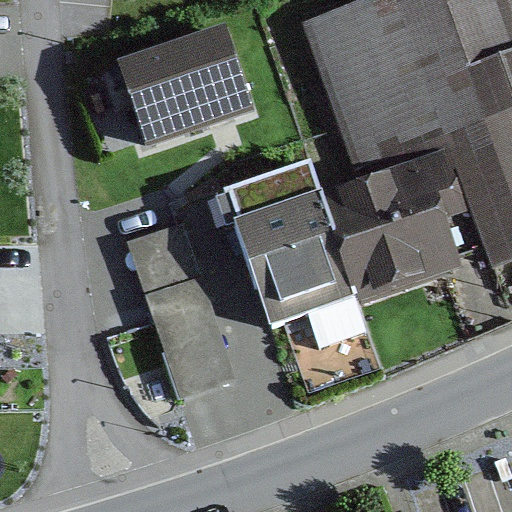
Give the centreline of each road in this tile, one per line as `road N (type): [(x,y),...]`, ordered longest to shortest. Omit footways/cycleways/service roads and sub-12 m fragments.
road 1 (residential): [(120,511),(70,288),(46,0)]
road 2 (residential): [(174,511),(360,448),(511,383)]
